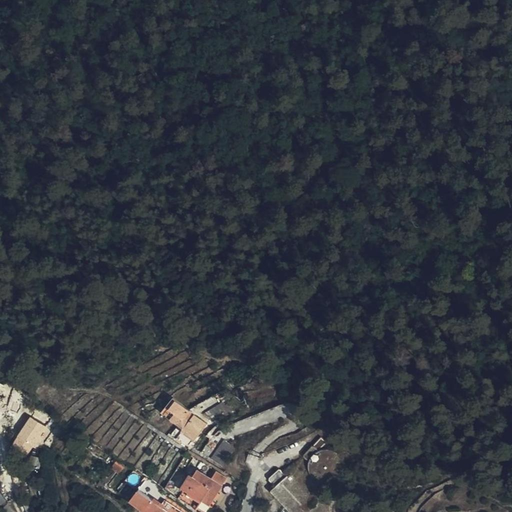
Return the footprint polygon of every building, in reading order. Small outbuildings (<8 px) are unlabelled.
[(175,412),(192,426),(206,419),(199,414),(202,410),(186,398),(175,412)] [(206,419),(210,416),(208,414),(202,410),(199,414),(206,419)] [(220,424),(210,416),(206,419),(192,426),(195,429),(193,433),(205,442),(220,424)] [(31,434),(44,444),(55,428),(41,419),(31,434)] [(181,429),(175,436),(187,446),(193,438),(181,429)] [(336,440),(333,437),(327,439),(313,454),(318,457),(320,453),(321,451),(324,449),(328,445),(332,443),(336,440)] [(212,454),(222,464),(237,448),(227,438),(212,454)] [(344,445),(332,443),(328,445),(324,449),(321,451),(320,453),(318,457),(317,463),(317,466),(318,470),(320,475),(322,478),(325,482),(336,485),(342,485),(347,483),(350,481),(354,476),(356,473),(357,469),(358,464),(357,459),(356,454),(351,448),(348,446),(344,445)] [(42,454),(39,454),(35,460),(35,465),(42,467),(47,457),(42,454)] [(289,473),(281,470),(272,479),(277,484),(289,473)] [(216,502),(223,506),(234,489),(210,473),(205,480),(202,477),(194,490),(215,503),(216,502)] [(304,511),(320,496),(300,477),(289,473),(277,484),(272,489),(296,511),(304,511)] [(148,481),(143,487),(162,502),(167,496),(148,481)] [(132,500),(148,511),(172,511),(140,488),(132,500)]
